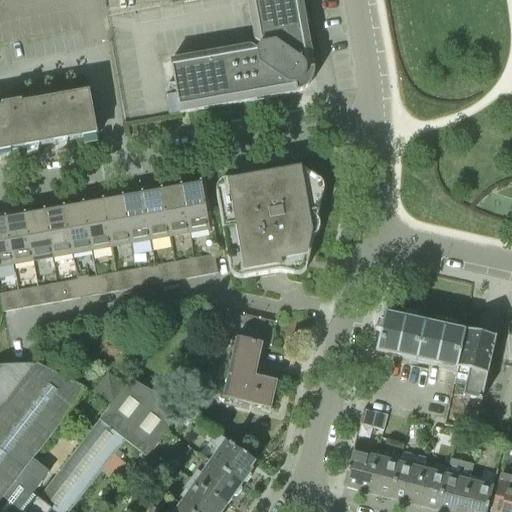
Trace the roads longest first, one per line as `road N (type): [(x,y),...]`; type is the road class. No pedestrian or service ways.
road 1 (residential): [(0,188),(375,123)]
road 2 (residential): [(288,504),(328,410),(364,233)]
road 3 (residential): [(511,267),(364,233)]
road 4 (residential): [(375,123),(357,0)]
